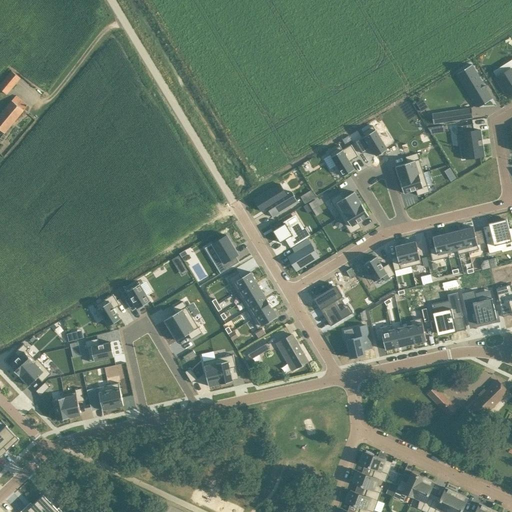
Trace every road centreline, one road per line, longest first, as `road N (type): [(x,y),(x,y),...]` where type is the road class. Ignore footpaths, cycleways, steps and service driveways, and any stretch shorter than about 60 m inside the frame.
road 1 (unclassified): [(288,291),(111,0)]
road 2 (residential): [(145,420),(126,335),(147,324),(199,408)]
road 3 (residential): [(511,501),(356,429)]
road 4 (unclassified): [(344,379),(477,349),(500,353)]
road 5 (residential): [(404,227),(383,164),(361,179),(390,230)]
road 6 (unclassified): [(199,408),(344,379)]
